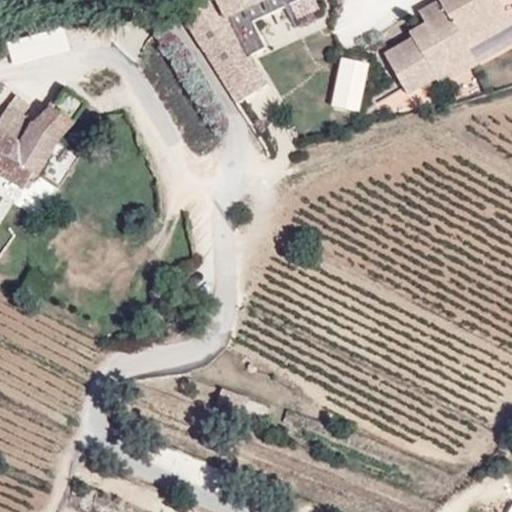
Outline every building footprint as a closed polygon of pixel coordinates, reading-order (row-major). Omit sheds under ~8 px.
[(250,112),(276,96),(259,65),(270,58),(255,28),(292,12),(298,25),(321,15),(316,0),(193,0),(187,4),(250,112)] [(511,0),(446,0),(427,11),(434,24),(417,33),(420,39),(391,55),(415,96),(444,79),(443,77),(482,55),(477,48),(473,41),(511,18),(511,0)] [(511,18),(473,41),(477,48),(511,28),(511,18)] [(63,26),(5,43),(12,67),(70,50),(63,26)] [(482,55),(443,77),(448,86),(487,64),(482,55)] [(341,57),(329,106),(358,113),(370,64),(341,57)] [(0,172),(27,189),(36,175),(39,177),(63,140),(90,105),(68,89),(40,126),(25,116),(33,106),(19,96),(0,124),(0,172)] [(317,131),(289,144),(295,158),(323,144),(317,131)] [(23,292),(47,298),(52,278),(28,272),(23,292)] [(219,389),(213,412),(240,419),(246,396),(219,389)]
